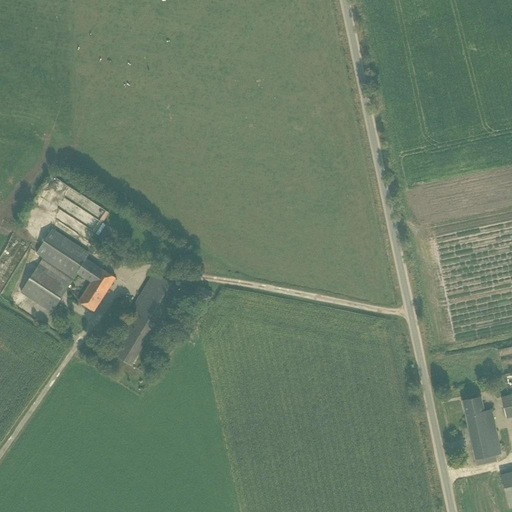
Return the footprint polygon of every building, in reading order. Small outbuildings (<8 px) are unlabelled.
[(95,234),(109,211),(68,187),(52,213),(74,227),(76,223),(95,234)] [(43,258),(21,292),(52,312),(70,285),(66,283),(70,276),(74,278),(77,273),(91,282),(79,302),(94,311),(116,278),(97,265),(87,258),(89,254),(51,230),(36,254),(43,258)] [(138,310),(111,354),(130,366),(131,366),(158,322),(162,324),(183,290),(153,272),(133,306),(138,310)] [(511,395),(502,398),(506,417),(511,416),(511,395)] [(476,465),(496,461),(495,455),(502,454),(492,410),(484,411),(481,397),(463,400),(476,465)] [(511,472),(501,475),(509,508),(511,507),(511,472)]
